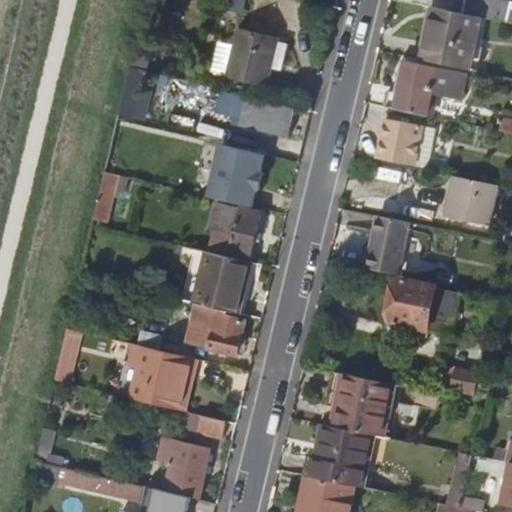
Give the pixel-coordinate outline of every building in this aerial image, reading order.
[(468,0),(466,16),(484,20),(505,24),(509,4),(488,0),(468,0)] [(437,10),(425,63),(472,73),(484,20),(466,16),(437,10)] [(240,31),(229,78),(266,86),(277,40),(240,31)] [(391,95),(388,110),(427,118),(433,90),(430,90),(434,72),(407,66),(401,97),(391,95)] [(144,74),(128,70),(117,117),(133,120),(144,74)] [(297,110),(248,99),(241,128),(290,140),(297,110)] [(445,109),(442,121),(462,125),(465,113),(445,109)] [(511,122),(502,121),(499,133),(511,135),(511,122)] [(388,122),(379,161),(429,171),(437,133),(388,122)] [(499,133),(480,129),(477,143),(497,147),(499,133)] [(264,157),(221,146),(209,198),(252,208),(256,191),(259,191),(263,175),(260,174),(264,157)] [(104,174),(92,221),(105,224),(113,190),(121,192),(124,179),(104,174)] [(497,188),(456,179),(446,219),(488,227),(497,188)] [(215,228),(210,250),(248,260),(259,216),(215,205),(209,227),(215,228)] [(377,218),(365,270),(397,276),(409,225),(377,218)] [(198,307),(199,307),(229,315),(237,317),(250,265),(210,255),(198,307)] [(438,288),(403,281),(394,323),(454,336),(458,319),(440,315),(441,306),(472,312),(474,299),(437,290),(438,288)] [(229,315),(199,307),(190,347),(238,359),(245,326),(227,322),(229,315)] [(143,368),(134,402),(176,412),(189,359),(134,346),(130,365),(143,368)] [(482,375),(445,368),(441,389),(478,396),(482,375)] [(342,431),(372,437),(390,441),(402,387),(347,376),(340,409),(347,411),(342,431)] [(202,418),(187,415),(183,431),(198,435),(202,418)] [(222,440),(226,424),(202,418),(198,435),(222,440)] [(321,481),(357,488),(364,490),(369,470),(365,469),(372,437),(342,431),(324,428),(319,453),(327,455),(321,481)] [(42,431),(35,462),(47,465),(53,441),(54,434),(42,431)] [(164,492),(187,498),(198,500),(211,450),(163,439),(157,464),(171,467),(164,492)] [(53,441),(47,465),(61,468),(63,458),(71,459),(74,447),(53,441)] [(164,492),(70,470),(67,486),(161,508),(160,510),(169,511),(183,511),(187,498),(164,492)] [(301,511),(351,511),(357,488),(321,481),(309,478),(301,511)]
